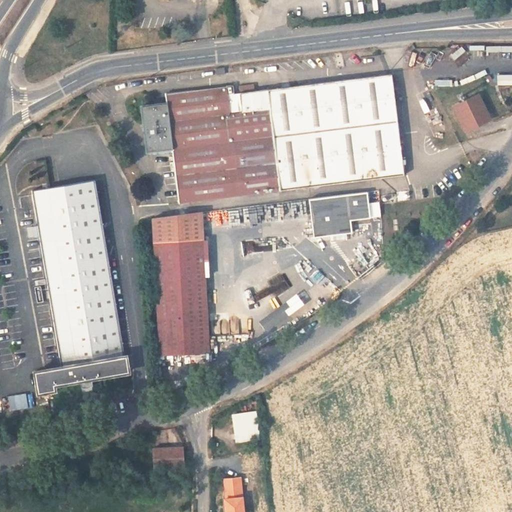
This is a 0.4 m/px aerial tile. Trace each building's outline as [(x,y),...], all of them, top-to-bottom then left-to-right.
[(511,74),(497,75),(497,85),(511,85),(511,74)] [(391,78),(237,101),(235,90),(167,98),(169,109),(144,112),(150,157),(174,154),(180,211),(408,179),(391,78)] [(421,102),(424,114),(429,112),(426,100),(421,102)] [(461,136),(486,127),(477,101),(451,110),(461,136)] [(129,365),(104,239),(94,191),(32,203),(66,378),(40,383),(43,405),(60,402),(59,395),(133,381),(131,365),(129,365)] [(366,194),(308,203),(314,242),(352,236),(350,223),(370,221),(366,194)] [(151,227),(157,341),(207,339),(201,219),(151,227)] [(290,298),(258,319),(265,330),(297,308),(290,298)] [(258,412),(235,414),(238,441),(260,439),(258,412)] [(155,469),(187,466),(185,447),(154,450),(155,469)] [(225,509),(237,509),(237,481),(225,481),(225,509)]
